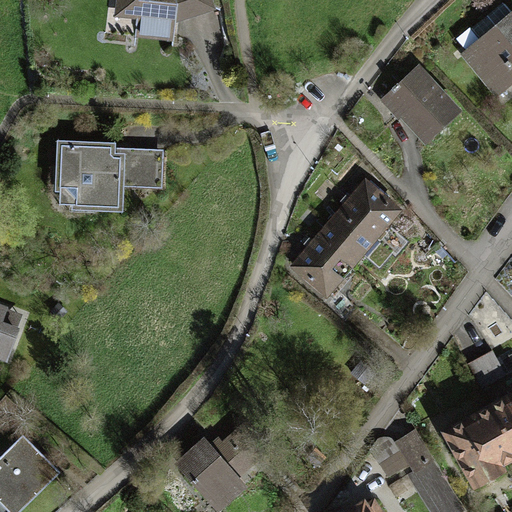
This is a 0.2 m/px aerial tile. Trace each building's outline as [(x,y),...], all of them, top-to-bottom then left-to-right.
[(124,0),(124,2),(151,6),(154,28),(181,25),(192,0),(124,0)] [(511,15),(468,58),(511,103),(511,15)] [(428,58),(387,94),(437,150),(477,114),(428,58)] [(175,146),(61,142),(58,221),(137,224),(138,192),(174,193),(175,146)] [(421,226),(373,182),(297,267),(345,310),(421,226)] [(27,320),(0,311),(0,381),(5,384),(27,320)] [(511,414),(463,443),(502,508),(511,502),(511,414)] [(230,448),(221,438),(175,481),(204,511),(246,511),(273,487),(259,472),(279,453),(254,426),(230,448)] [(34,511),(71,473),(26,432),(0,459),(0,511),(34,511)] [(392,511),(386,499),(361,511),(392,511)]
